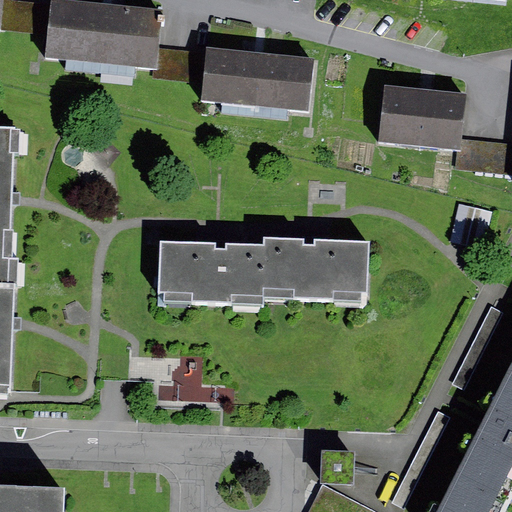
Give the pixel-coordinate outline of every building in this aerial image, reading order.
[(53,4),(10,0),(3,0),(1,30),(49,36),(53,4)] [(107,6),(53,0),(53,4),(49,36),(47,59),(158,70),(160,48),(164,12),(107,6)] [(207,53),(160,48),(158,70),(157,81),(204,86),(207,53)] [(259,53),(208,48),(207,53),(204,86),(203,101),(311,111),(316,59),(259,53)] [(379,141),(460,151),(462,138),(467,95),(426,91),(385,86),(379,141)] [(14,129),(0,128),(0,260),(7,261),(11,199),(14,129)] [(511,143),(462,138),(460,151),(458,170),(511,175),(511,143)] [(458,204),(449,242),(483,250),(492,212),(458,204)] [(263,245),(261,291),(293,292),(293,299),(331,301),(332,292),(366,293),(368,243),(317,241),(317,249),(309,248),(303,248),(303,240),(264,239),(263,245)] [(216,243),(159,242),(157,296),(192,297),(192,303),(234,304),(232,296),(263,297),(261,291),(263,245),(227,244),(227,253),(221,253),(216,253),(216,243)] [(7,261),(0,260),(0,388),(11,389),(14,325),(17,261),(7,261)] [(492,307),(452,384),(465,391),(504,314),(492,307)] [(511,369),(493,407),(439,511),(507,511),(511,503),(511,369)] [(454,420),(439,412),(391,502),(406,510),(454,420)] [(355,452),(322,451),(321,484),(354,485),(354,472),(355,452)] [(374,511),(323,486),(309,511),(374,511)] [(62,511),(64,490),(0,487),(0,511),(62,511)]
